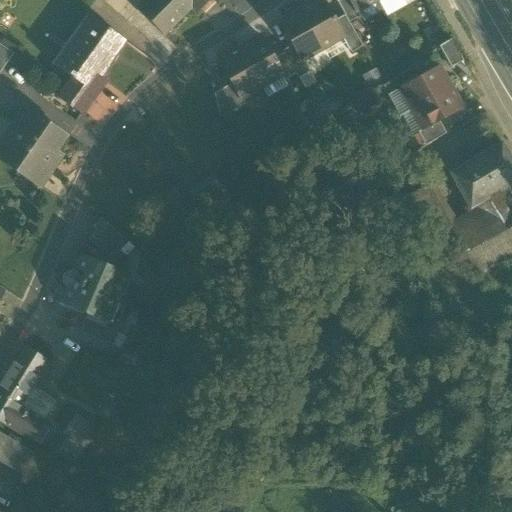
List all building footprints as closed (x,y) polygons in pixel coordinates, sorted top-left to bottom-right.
[(163,36),(191,7),(183,0),(148,0),(138,11),(163,36)] [(183,0),(191,7),(197,13),(209,0),(183,0)] [(321,0),(318,0),(300,11),(323,49),(342,38),(343,37),(334,21),(321,0)] [(340,0),(337,2),(345,15),(349,23),(360,16),(358,12),(356,12),(349,0),(340,0)] [(358,12),(377,0),(349,0),(356,12),(358,12)] [(303,61),(323,49),(300,11),(279,22),(292,45),(302,61),(303,61)] [(362,47),(349,23),(345,15),(334,21),(343,37),(342,38),(351,53),(362,47)] [(71,78),(77,82),(86,68),(98,77),(124,42),(91,19),(56,68),(71,78)] [(260,37),(239,49),(262,88),(281,76),(282,76),(273,60),(260,37)] [(438,47),(450,68),(462,61),(450,40),(438,47)] [(282,51),(284,54),(296,75),(298,79),(309,73),(303,61),(302,61),(292,45),(282,51)] [(0,46),(0,70),(5,64),(12,54),(0,46)] [(241,100),(262,88),(239,49),(218,61),(231,85),(240,100),(241,100)] [(284,81),(296,75),(284,54),(273,60),(282,76),(281,76),(284,81)] [(400,89),(411,110),(450,88),(439,67),(400,89)] [(86,68),(77,82),(71,78),(56,98),(81,115),(95,95),(105,82),(98,77),(86,68)] [(214,94),(220,119),(244,105),(241,100),(240,100),(231,85),(214,94)] [(462,109),(450,88),(411,110),(401,115),(412,135),(417,132),(418,133),(422,130),(423,131),(439,122),(462,109)] [(399,116),(401,115),(411,110),(400,89),(387,95),(399,116)] [(10,168),(38,187),(51,168),(46,165),(65,137),(25,111),(13,128),(20,133),(11,145),(22,152),(10,168)] [(418,133),(425,146),(432,142),(446,134),(439,122),(423,131),(422,130),(418,133)] [(450,174),(470,209),(495,194),(511,183),(511,163),(502,145),(450,174)] [(215,176),(189,193),(203,215),(229,198),(215,176)] [(423,226),(429,239),(450,227),(454,225),(432,184),(416,193),(430,221),(423,226)] [(483,231),(507,217),(495,194),(470,209),(471,212),(472,212),(483,231)] [(454,225),(450,227),(470,262),(475,272),(498,259),(483,231),(472,212),(471,212),(473,215),(454,225)] [(511,214),(507,217),(483,231),(498,259),(500,263),(511,256),(511,214)] [(87,240),(115,263),(122,254),(119,252),(127,243),(100,219),(92,228),(95,231),(87,240)] [(457,269),(470,262),(450,227),(429,239),(438,255),(447,250),(457,269)] [(67,271),(62,276),(117,300),(128,275),(81,256),(75,271),(71,270),(67,271)] [(107,324),(117,300),(62,276),(61,281),(63,286),(67,289),(61,304),(107,324)] [(129,323),(151,331),(157,314),(135,306),(129,323)] [(80,332),(113,346),(118,334),(85,320),(80,332)] [(0,383),(0,419),(31,439),(42,423),(18,408),(32,387),(36,380),(43,384),(49,374),(43,370),(47,364),(22,348),(0,383)] [(55,401),(32,387),(18,408),(42,423),(55,401)] [(62,447),(78,457),(96,430),(76,416),(64,433),(69,436),(62,447)] [(0,462),(29,480),(42,459),(0,433),(0,462)] [(62,498),(86,511),(96,511),(105,497),(74,478),(62,498)]
